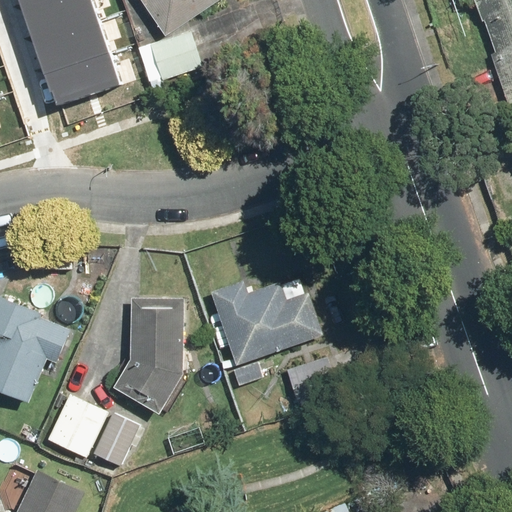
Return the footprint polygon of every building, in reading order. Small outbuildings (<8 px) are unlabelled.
[(16,0),(54,107),(121,84),(92,0),(16,0)] [(142,0),(168,35),(216,0),(142,0)] [(462,0),(444,0),(450,16),(466,11),(462,0)] [(511,0),(475,0),(511,108),(511,0)] [(189,29),(139,49),(154,87),(204,67),(189,29)] [(72,263),(55,257),(42,293),(60,299),(72,263)] [(299,262),(212,291),(237,365),(233,367),(240,388),(266,379),(259,358),(324,336),(299,262)] [(61,363),(76,330),(0,297),(0,393),(30,406),(51,359),(61,363)] [(187,301),(136,299),(133,362),(116,389),(160,416),(184,378),(187,301)] [(342,393),(329,356),(287,370),(300,407),(342,393)] [(111,413),(72,395),(50,440),(89,458),(111,413)] [(142,425),(115,411),(94,453),(121,467),(142,425)] [(76,511),(85,495),(40,473),(20,511),(76,511)] [(407,511),(404,511),(350,511),(346,501),(323,511),(407,511)]
